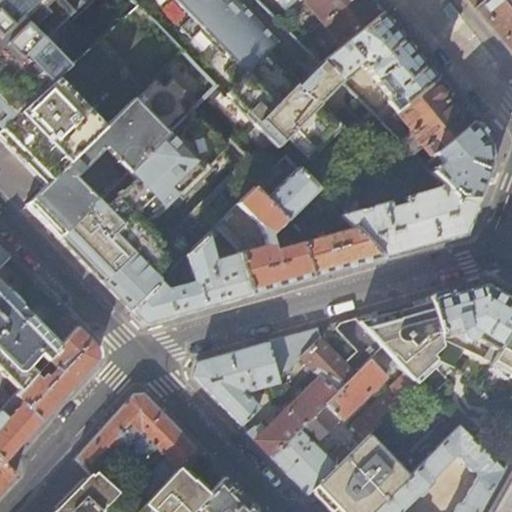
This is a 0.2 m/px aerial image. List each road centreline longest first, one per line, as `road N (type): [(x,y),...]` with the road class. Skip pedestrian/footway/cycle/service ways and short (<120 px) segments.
road 1 (residential): [(488,253),(135,358)]
road 2 (residential): [(135,358),(285,511)]
road 3 (residential): [(135,358),(3,511)]
road 4 (residential): [(0,216),(135,358)]
road 5 (residential): [(511,108),(421,0)]
